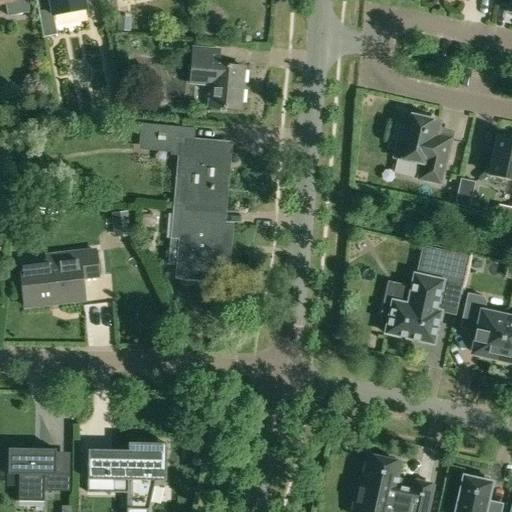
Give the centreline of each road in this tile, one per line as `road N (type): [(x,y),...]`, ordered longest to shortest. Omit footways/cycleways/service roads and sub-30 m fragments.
road 1 (residential): [(281,374),(294,316),(318,38)]
road 2 (residential): [(281,374),(231,363),(0,360)]
road 3 (residential): [(511,425),(281,374)]
road 4 (residential): [(383,48),(388,82),(511,111)]
road 5 (residential): [(249,511),(281,374)]
road 6 (residential): [(511,43),(412,21),(387,34)]
